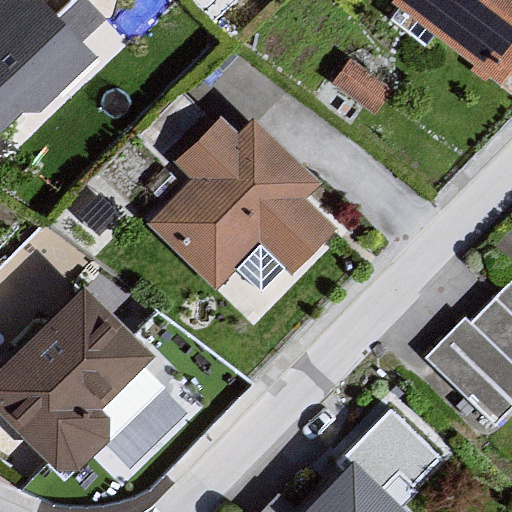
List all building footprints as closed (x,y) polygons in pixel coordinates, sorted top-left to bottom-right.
[(0,0),(0,139),(98,58),(42,0),(0,0)] [(511,0),(407,0),(505,70),(511,60),(511,0)] [(193,180),(154,224),(218,294),(268,242),(301,276),(345,235),(315,204),(330,184),(262,122),(244,137),(225,119),(178,155),(193,180)] [(511,413),(511,283),(473,325),(462,314),(417,362),(494,433),(511,413)] [(164,363),(102,285),(0,383),(0,405),(64,477),(123,431),(114,412),(164,363)] [(413,511),(361,462),(312,511),(413,511)]
